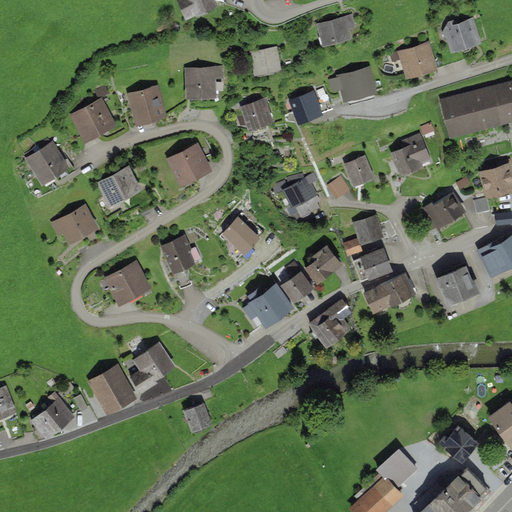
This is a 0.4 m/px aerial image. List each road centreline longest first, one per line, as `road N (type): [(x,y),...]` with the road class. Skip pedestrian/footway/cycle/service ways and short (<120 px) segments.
road 1 (residential): [(232,357),(160,318),(93,321),(74,293),(103,255),(224,175),(219,133),(181,126),(136,136),(85,161)]
road 2 (residential): [(511,226),(333,295),(232,357)]
road 3 (residential): [(232,357),(219,376),(0,455)]
road 4 (residential): [(511,58),(333,114)]
